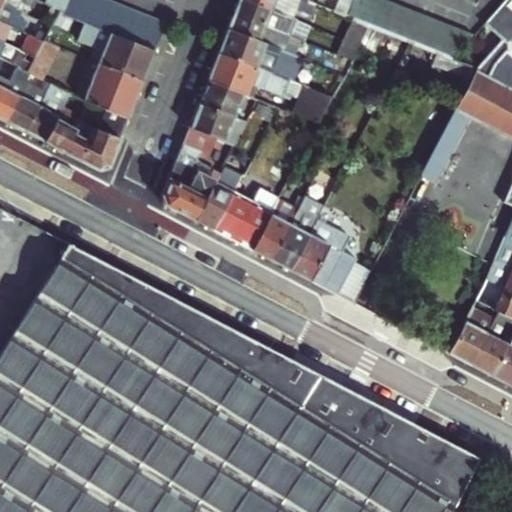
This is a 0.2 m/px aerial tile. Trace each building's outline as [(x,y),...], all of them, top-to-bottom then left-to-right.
[(0,0),(0,19),(9,24),(16,8),(4,2),(0,0)] [(45,0),(45,3),(63,11),(67,0),(45,0)] [(72,20),(83,24),(152,52),(164,23),(106,0),(67,0),(63,11),(61,16),(69,19),(72,20)] [(246,0),(238,0),(235,10),(282,28),(304,37),(308,23),(289,16),(246,0)] [(246,0),(289,16),(292,7),(298,9),(301,0),(246,0)] [(349,0),(336,0),(333,10),(343,15),(349,0)] [(471,33),(386,0),(349,0),(343,15),(437,51),(450,56),(471,33)] [(498,36),(511,19),(511,0),(504,0),(484,23),(498,36)] [(38,18),(52,24),(52,23),(57,14),(61,16),(63,11),(45,3),(38,18)] [(282,28),(235,10),(227,29),(274,47),(282,28)] [(61,16),(57,14),(52,23),(65,29),(69,19),(61,16)] [(30,34),(44,40),(52,24),(38,18),(30,34)] [(511,19),(498,36),(502,39),(477,67),(471,79),(456,107),(470,114),(511,136),(511,183),(505,200),(511,202),(511,19)] [(102,51),(97,63),(127,75),(141,81),(143,76),(152,52),(83,24),(76,41),(102,51)] [(227,29),(218,53),(283,77),(287,65),(298,69),(302,57),(282,49),(274,47),(227,29)] [(23,49),(37,55),(44,42),(44,40),(30,34),(23,49)] [(351,55),(357,41),(344,37),(339,51),(351,55)] [(32,75),(43,81),(59,48),(44,42),(37,55),(29,73),(32,75)] [(284,43),(282,49),(302,57),(309,60),(312,54),(284,43)] [(37,55),(23,49),(15,66),(29,73),(37,55)] [(343,72),(351,55),(339,51),(333,68),(343,72)] [(450,56),(437,51),(432,64),(471,79),(477,67),(450,56)] [(218,53),(207,80),(243,94),(248,82),(288,97),(289,94),(294,96),(299,83),(283,77),(218,53)] [(4,60),(0,66),(0,117),(7,121),(21,95),(32,75),(29,73),(15,66),(4,60)] [(83,100),(91,103),(127,118),(141,81),(127,75),(97,63),(83,100)] [(207,80),(198,103),(239,119),(242,110),(238,109),(240,103),(253,108),(257,99),(243,94),(207,80)] [(302,84),(292,111),(298,113),(319,121),(333,95),(302,84)] [(26,131),(39,105),(21,95),(7,121),(18,127),(26,131)] [(48,109),(39,105),(26,131),(44,140),(55,118),(59,110),(63,102),(54,98),(48,109)] [(90,137),(79,159),(100,169),(107,168),(127,118),(91,103),(82,119),(96,125),(90,137)] [(239,119),(198,103),(196,108),(189,127),(217,137),(234,144),(246,121),(239,119)] [(434,150),(448,157),(470,114),(456,107),(438,143),(434,150)] [(55,118),(44,140),(79,159),(90,137),(81,132),(75,129),(55,118)] [(195,220),(216,179),(200,171),(187,166),(197,141),(212,147),(217,137),(189,127),(162,195),(166,204),(195,220)] [(435,181),(448,157),(434,150),(422,174),(435,181)] [(195,220),(214,229),(234,191),(243,174),(224,164),(216,179),(195,220)] [(267,191),(260,187),(252,201),(260,205),(267,191)] [(240,225),(252,201),(234,191),(214,229),(233,239),(240,225)] [(271,259),(298,208),(280,198),(273,212),(253,250),(271,259)] [(253,250),(273,212),(260,205),(252,201),(240,225),(233,239),(253,250)] [(271,259),(290,269),(317,218),(298,208),(271,259)] [(349,235),(317,218),(290,269),(322,286),(339,295),(358,260),(341,251),(349,235)] [(496,257),(511,264),(511,228),(509,227),(496,257)] [(112,446),(216,511),(448,511),(465,480),(447,470),(458,449),(361,397),(68,244),(0,354),(0,430),(65,470),(87,484),(112,446)] [(511,264),(496,257),(490,272),(505,279),(493,306),(496,308),(507,313),(511,315),(511,264)] [(448,353),(471,364),(487,328),(477,323),(487,303),(478,298),(463,325),(448,353)] [(471,364),(491,375),(508,339),(497,333),(507,313),(496,308),(487,328),(471,364)] [(434,345),(448,353),(463,325),(448,317),(434,345)] [(511,331),(508,339),(491,375),(511,386),(511,331)] [(65,470),(0,430),(0,511),(216,511),(112,446),(87,484),(65,470)] [(447,470),(465,480),(476,458),(458,449),(447,470)]
